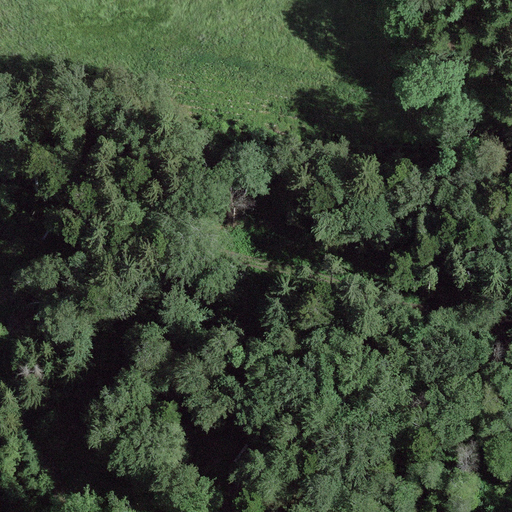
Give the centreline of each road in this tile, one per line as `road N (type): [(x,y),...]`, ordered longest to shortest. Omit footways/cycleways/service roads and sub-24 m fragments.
road 1 (track): [(205,511),(269,438),(449,384),(511,332)]
road 2 (track): [(0,373),(59,511)]
